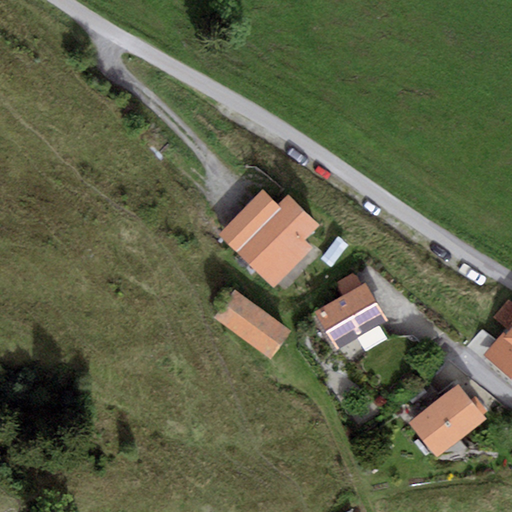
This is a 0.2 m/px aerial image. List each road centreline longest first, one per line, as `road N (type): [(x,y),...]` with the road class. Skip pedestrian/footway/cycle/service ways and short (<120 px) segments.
road 1 (unclassified): [(65,0),(511,278)]
road 2 (track): [(290,359),(338,436),(368,511)]
